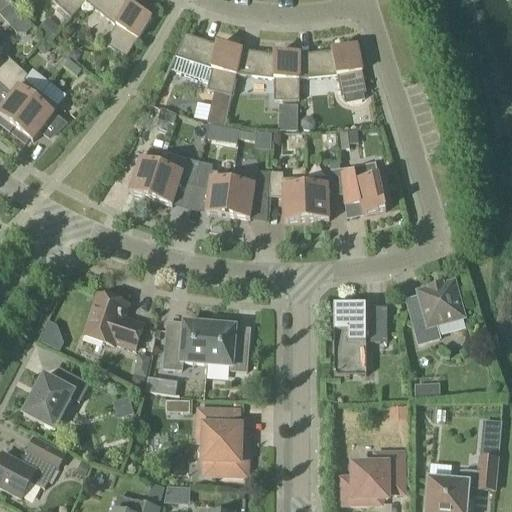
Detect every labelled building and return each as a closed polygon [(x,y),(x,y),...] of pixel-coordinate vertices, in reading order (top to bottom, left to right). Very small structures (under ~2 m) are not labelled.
[(71,22),(86,6),(91,0),(56,0),(52,4),(71,22)] [(119,0),(91,0),(86,6),(116,29),(104,48),(126,61),(151,21),(129,8),(119,0)] [(236,79),(242,54),(217,48),(185,38),(169,73),(208,86),(207,94),(214,96),(207,128),(225,131),(231,100),(236,79)] [(299,58),(299,83),(337,80),(341,101),(344,101),(345,107),(365,104),(363,97),(366,96),(362,75),(357,50),(332,55),(299,58)] [(299,83),(299,58),(274,57),(242,54),(236,79),(274,83),(273,105),(299,105),(299,83)] [(0,87),(1,89),(18,70),(8,61),(4,65),(0,61),(0,87)] [(77,81),(82,74),(69,63),(63,70),(77,81)] [(0,119),(0,120),(0,127),(10,135),(14,131),(15,131),(41,97),(24,84),(28,79),(18,70),(1,89),(12,99),(0,114),(0,119)] [(16,132),(12,137),(26,148),(29,143),(33,145),(40,136),(54,118),(59,111),(56,109),(41,97),(15,131),(16,132)] [(174,129),(176,120),(161,115),(158,124),(174,129)] [(298,134),(298,121),(280,121),(280,134),(298,134)] [(238,144),(240,135),(224,133),(222,142),(238,144)] [(255,146),(256,137),(240,135),(238,144),(255,146)] [(341,155),(350,154),(348,136),(339,138),(341,155)] [(151,203),(164,162),(143,155),(140,163),(129,196),(151,203)] [(194,191),(200,166),(187,163),(166,157),(164,162),(151,203),(172,210),(179,187),(194,191)] [(228,221),(234,178),(212,175),(213,169),(200,166),(194,191),(209,194),(205,218),(228,221)] [(330,175),(340,174),(339,167),(329,168),(330,175)] [(348,173),(340,174),(342,198),(344,210),(360,208),(362,220),(386,215),(384,204),(379,180),(378,181),(375,167),(348,173)] [(327,181),(306,182),(306,225),(330,224),(329,200),(342,198),(340,174),(330,175),(327,176),(327,181)] [(268,201),(269,176),(256,175),(256,181),(234,178),(228,221),(250,224),(253,200),(268,201)] [(284,226),(306,225),(306,182),(283,183),(283,177),(269,176),(268,201),(283,202),(284,226)] [(464,322),(454,286),(442,289),(442,288),(429,292),(429,293),(418,296),(419,301),(406,304),(418,349),(439,343),(436,330),(464,322)] [(135,354),(143,330),(123,323),(128,308),(97,298),(83,340),(114,350),(115,347),(135,354)] [(334,379),(366,379),(366,346),(387,346),(387,311),(338,311),(335,333),(334,333),(334,379)] [(207,369),(210,325),(194,323),(193,328),(184,327),(183,332),(179,336),(166,335),(163,373),(181,374),(182,367),(207,369)] [(226,330),(227,326),(210,325),(207,369),(231,371),(231,375),(246,376),(249,342),(235,341),(236,331),(226,330)] [(89,388),(59,372),(53,384),(44,379),(23,418),(54,435),(71,403),(79,407),(89,388)] [(160,398),(175,400),(177,386),(162,384),(160,398)] [(177,417),(178,405),(166,404),(165,417),(177,417)] [(246,480),(247,439),(240,439),(240,431),(228,430),(228,416),(199,415),(199,431),(204,431),(203,466),(213,466),(212,479),(246,480)] [(58,472),(65,459),(34,442),(27,456),(28,456),(22,467),(3,457),(0,461),(0,491),(21,503),(30,485),(44,493),(56,472),(58,472)] [(495,495),(498,463),(495,463),(496,446),(481,445),(480,461),(478,476),(465,474),(459,476),(454,479),(452,485),(428,483),(425,511),(466,511),(468,492),(477,492),(477,493),(495,495)] [(342,508),(368,508),(370,508),(371,507),(372,506),(373,505),(373,504),(373,503),(387,503),(387,497),(402,497),(402,458),(385,459),(386,469),(353,469),(353,483),(342,483),(342,508)] [(82,465),(75,477),(85,481),(91,469),(82,465)] [(152,487),(148,501),(161,505),(165,492),(152,487)] [(158,511),(135,505),(119,500),(115,511),(158,511)]
